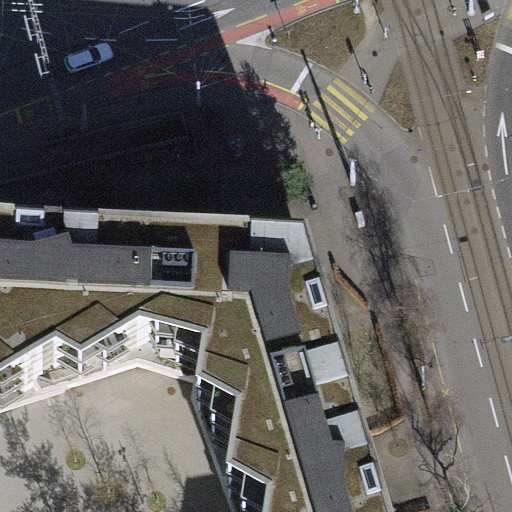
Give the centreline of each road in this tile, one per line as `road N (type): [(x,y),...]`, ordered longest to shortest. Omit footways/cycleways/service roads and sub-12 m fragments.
road 1 (tertiary): [(179,1),(258,14),(309,41),(357,98),(392,171),(466,230)]
road 2 (tertiary): [(511,397),(466,230)]
road 3 (tertiary): [(25,48),(179,1)]
road 4 (tertiary): [(466,230),(511,93)]
